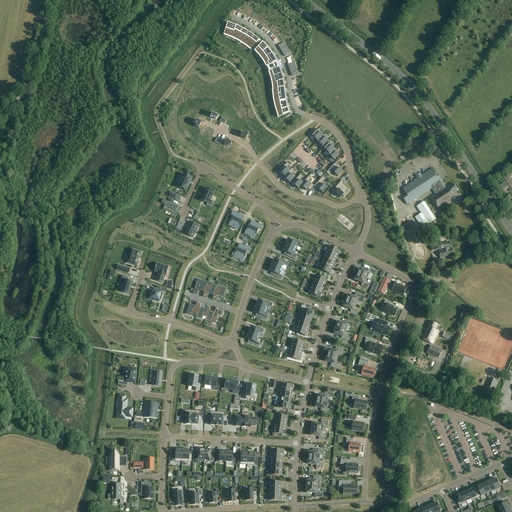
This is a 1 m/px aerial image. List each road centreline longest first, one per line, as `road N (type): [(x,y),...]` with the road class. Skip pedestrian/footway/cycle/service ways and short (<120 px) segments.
road 1 (secondary): [(511,231),(409,84),(305,0)]
road 2 (residential): [(232,16),(277,51),(292,102),(342,141),(362,196)]
road 3 (unclassified): [(387,511),(395,391),(435,292)]
road 4 (residential): [(417,284),(376,394),(364,502)]
road 5 (residential): [(362,196),(334,206),(293,195),(247,146),(202,121)]
road 6 (residential): [(298,443),(163,436)]
road 7 (track): [(51,0),(28,82),(0,115)]
